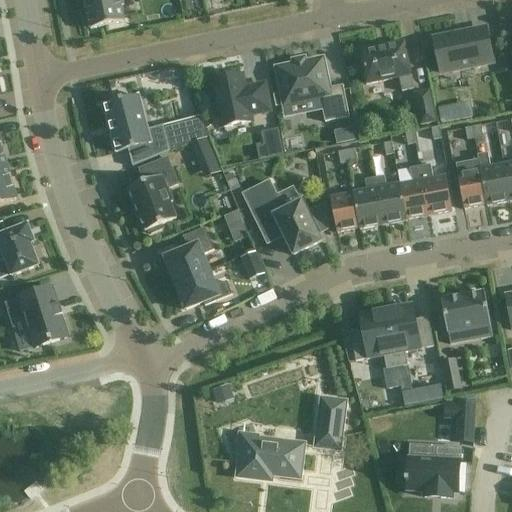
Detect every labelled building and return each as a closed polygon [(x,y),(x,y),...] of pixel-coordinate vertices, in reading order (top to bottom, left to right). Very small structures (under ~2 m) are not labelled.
[(84,0),(91,31),(124,24),(121,7),(123,7),(121,0),(84,0)] [(353,28),(354,39),(374,38),(373,26),(353,28)] [(461,35),(434,41),(440,74),(494,63),(487,30),(461,35)] [(359,53),(366,86),(400,80),(402,93),(414,91),(411,77),(412,77),(405,43),(359,53)] [(330,90),(323,60),(276,70),(279,85),(284,108),(320,101),(325,124),(350,119),(343,87),(330,90)] [(146,70),(149,82),(173,77),(170,65),(146,70)] [(242,77),(213,83),(223,130),(252,124),(251,117),(271,113),(265,86),(252,88),(252,91),(246,93),(242,77)] [(421,127),(436,124),(430,92),(415,95),(421,127)] [(139,97),(104,106),(117,154),(128,151),(133,169),(191,145),(206,139),(209,138),(205,129),(201,117),(163,127),(148,131),(139,97)] [(391,123),(375,126),(377,137),(393,134),(391,123)] [(341,147),(360,143),(357,128),(338,131),(341,147)] [(473,129),(475,141),(476,141),(483,140),(481,128),(473,129)] [(280,129),(266,132),(268,142),(269,141),(272,159),(285,157),(280,129)] [(432,130),(434,142),(442,140),(440,129),(432,130)] [(473,129),(465,131),(468,142),(475,141),(473,129)] [(406,135),(408,147),(416,146),(414,134),(406,135)] [(303,153),(300,136),(284,139),(288,157),(303,153)] [(206,139),(191,145),(196,159),(212,153),(206,139)] [(384,146),(386,158),(394,156),(392,144),(384,146)] [(354,151),(346,153),(349,165),(357,163),(354,151)] [(341,166),(349,165),(346,153),(338,154),(341,166)] [(479,162),(487,207),(487,208),(511,204),(504,167),(491,169),(488,155),(478,157),(479,162)] [(178,186),(168,160),(140,171),(145,184),(128,191),(145,234),(149,232),(151,236),(164,231),(162,227),(177,221),(171,205),(173,204),(168,190),(178,186)] [(464,211),(487,207),(479,162),(456,166),(458,176),(459,183),(464,211)] [(431,167),(421,169),(430,217),(452,213),(446,178),(433,180),(431,167)] [(0,206),(17,201),(8,168),(0,170),(0,206)] [(407,221),(430,217),(421,169),(411,171),(414,184),(402,186),(400,186),(407,221)] [(407,222),(407,221),(400,186),(388,188),(386,178),(376,180),(385,227),(407,222)] [(353,194),(354,195),(360,231),(385,227),(376,180),(365,182),(367,192),(353,194)] [(301,204),(284,213),(270,184),(244,197),(265,239),(281,231),(294,257),(321,243),(317,236),(306,212),(301,204)] [(337,235),(360,231),(354,195),(331,199),(334,217),(337,235)] [(325,205),(310,212),(321,235),(330,231),(330,229),(325,205)] [(239,212),(225,217),(231,230),(244,225),(239,212)] [(0,226),(0,246),(6,262),(0,264),(0,277),(1,280),(12,276),(12,277),(12,278),(14,278),(14,277),(37,268),(38,269),(39,268),(38,267),(30,246),(33,245),(35,245),(34,243),(28,229),(29,229),(28,227),(26,228),(27,228),(7,236),(3,226),(3,225),(1,225),(1,226),(0,226)] [(176,286),(209,272),(203,257),(214,252),(205,230),(183,239),(188,251),(165,260),(176,286)] [(265,276),(255,254),(244,258),(253,281),(265,276)] [(209,272),(176,286),(186,312),(195,308),(204,305),(205,308),(233,297),(227,283),(216,288),(209,272)] [(53,289),(19,300),(19,301),(6,305),(11,322),(24,318),(34,350),(69,339),(62,317),(63,317),(63,316),(61,316),(58,307),(60,307),(60,306),(58,306),(53,289)] [(484,293),(441,302),(448,337),(482,330),(484,340),(493,338),(484,293)] [(413,307),(387,312),(398,371),(409,368),(406,355),(420,352),(420,351),(434,349),(428,319),(416,321),(413,307)] [(398,371),(387,312),(360,317),(363,332),(351,334),(356,363),(370,361),(370,362),(384,359),(387,373),(398,371)] [(206,348),(210,356),(228,348),(224,339),(206,348)] [(441,364),(447,395),(462,392),(456,361),(441,364)] [(414,398),(411,379),(400,382),(403,400),(414,398)] [(400,388),(387,391),(390,407),(403,405),(400,388)] [(322,401),(316,449),(340,452),(346,404),(322,401)] [(457,421),(456,444),(474,445),(475,422),(457,421)] [(300,480),(304,447),(239,439),(236,456),(240,457),(238,478),(271,483),(272,477),(300,480)] [(402,464),(401,481),(406,481),(406,484),(409,484),(409,493),(425,494),(425,499),(429,499),(453,501),(453,496),(458,496),(460,462),(461,450),(444,449),(434,449),(433,448),(432,462),(411,461),(410,464),(402,464)]
